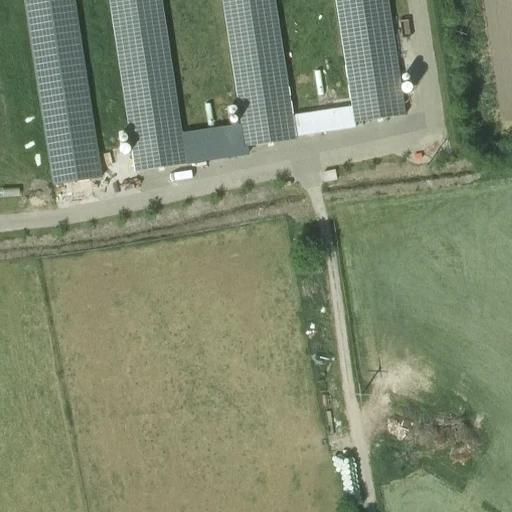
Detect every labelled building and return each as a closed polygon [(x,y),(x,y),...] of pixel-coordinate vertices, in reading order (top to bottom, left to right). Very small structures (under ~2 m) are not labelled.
[(72,0),(25,0),(53,182),(98,175),(72,0)] [(110,0),(137,172),(185,165),(185,162),(182,143),(160,0),(110,0)] [(295,142),(294,138),(291,118),(274,0),(224,0),(244,134),(246,149),(295,142)] [(336,0),(353,109),(356,124),(405,117),(387,0),(336,0)] [(353,109),(291,118),(294,138),(356,129),(356,124),(353,109)] [(244,134),(182,143),(185,162),(247,153),(246,149),(244,134)] [(325,409),(344,406),(331,312),(312,315),(325,409)]
